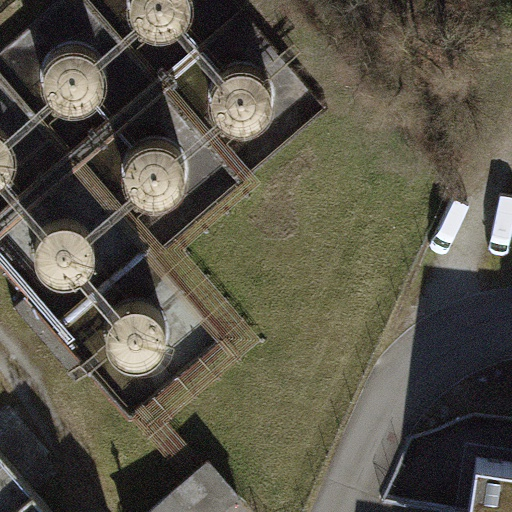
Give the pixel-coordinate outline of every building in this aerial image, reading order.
[(177,40),(192,30),(198,12),(194,0),(141,0),(138,10),(143,28),(158,40),(177,40)] [(88,114),(104,104),(110,86),(105,68),(90,57),(72,56),(56,67),(50,84),(55,102),(70,114),(88,114)] [(258,136),(273,126),(280,109),(275,91),(260,79),(241,78),(226,89),(219,106),(224,124),(239,136),(258,136)] [(0,191),(14,182),(21,164),(16,146),(1,135),(0,134),(0,191)] [(169,210),(184,200),(191,182),(185,164),(171,153),(152,152),(137,163),(130,180),(135,198),(150,209),(169,210)] [(81,290),(96,280),(102,262),(97,244),(83,233),(64,232),(49,243),(42,260),(47,278),(62,289),(81,290)] [(150,374),(165,363),(172,346),(167,328),(152,316),(133,316),(118,326),(112,344),(117,362),(131,373),(150,374)] [(448,507),(446,511),(511,511),(511,454),(479,449),(469,509),(448,507)] [(53,511),(0,450),(0,511),(53,511)] [(221,511),(239,499),(210,461),(144,511),(221,511)]
